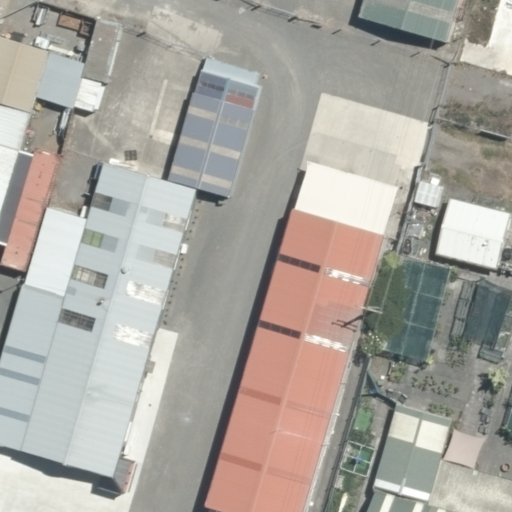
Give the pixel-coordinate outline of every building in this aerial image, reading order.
[(414,0),(347,0),(410,16),(414,0)] [(221,50),(161,34),(132,142),(193,158),(221,50)] [(166,159),(76,135),(0,425),(0,427),(89,451),(166,159)] [(345,200),(254,176),(173,483),(264,507),(345,200)] [(511,224),(511,209),(452,195),(438,252),(501,268),(511,224)] [(423,374),(371,360),(336,495),(388,508),(423,374)] [(505,511),(509,499),(404,472),(393,511),(505,511)]
